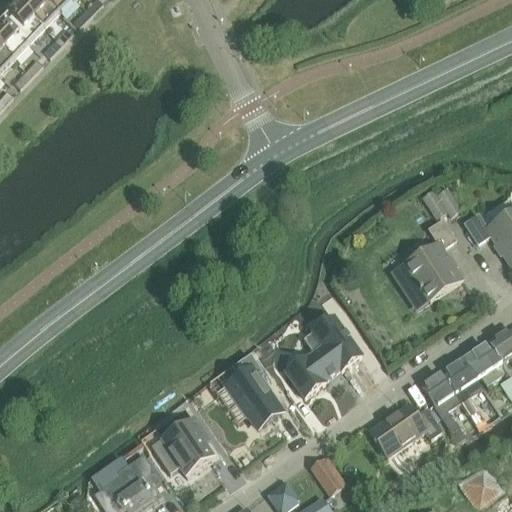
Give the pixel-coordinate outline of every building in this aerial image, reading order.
[(23,0),(16,7),(45,35),(60,20),(40,0),(23,0)] [(40,0),(60,20),(75,5),(70,0),(40,0)] [(92,21),(104,10),(98,4),(86,15),(92,21)] [(8,21),(4,26),(30,51),(45,35),(16,7),(5,19),(8,21)] [(74,27),(80,33),(92,21),(86,15),(74,27)] [(0,51),(15,66),(30,51),(4,26),(0,30),(0,51)] [(62,52),(73,40),(67,34),(56,46),(62,52)] [(44,58),(50,64),(62,52),(56,46),(44,58)] [(0,81),(15,66),(0,51),(0,81)] [(32,83),(43,71),(37,65),(26,77),(32,83)] [(14,89),(21,95),(32,83),(26,77),(14,89)] [(0,111),(3,114),(14,102),(7,96),(0,103),(0,111)] [(437,202),(448,219),(451,224),(462,217),(449,195),(437,202)] [(437,226),(448,219),(437,202),(434,197),(422,204),(437,226)] [(489,219),(496,229),(488,235),(479,221),(465,230),(478,251),(492,242),(511,272),(511,271),(511,205),(511,204),(489,219)] [(438,249),(392,279),(404,296),(417,316),(463,285),(443,255),(456,246),(443,226),(429,236),(438,249)] [(334,324),(315,338),(343,377),(362,363),(334,324)] [(511,335),(489,349),(503,370),(511,365),(511,367),(511,336),(511,335)] [(313,359),(286,379),(305,405),(326,390),(325,388),(341,377),(342,378),(343,377),(315,338),(304,346),(313,359)] [(489,349),(464,366),(477,387),(482,384),(487,392),(502,382),(497,374),(503,370),(489,349)] [(250,423),(252,426),(259,436),(283,419),(257,383),(263,378),(251,361),(232,375),(239,385),(225,395),(247,425),(250,423)] [(477,387),(464,366),(443,379),(462,408),(475,399),(480,407),(489,421),(498,415),(488,401),(483,394),(482,395),(477,387)] [(458,449),(464,444),(447,417),(462,408),(443,379),(422,393),(458,449)] [(511,381),(500,389),(511,407),(511,381)] [(203,406),(214,399),(209,392),(198,399),(203,406)] [(417,422),(409,411),(370,438),(388,464),(427,437),(432,445),(443,438),(427,415),(417,422)] [(477,431),(485,426),(479,416),(471,422),(477,431)] [(196,428),(165,450),(188,484),(215,465),(198,441),(202,438),(196,428)] [(121,484),(95,503),(101,511),(147,511),(155,506),(147,495),(160,486),(144,463),(118,481),(121,484)] [(330,502),(342,494),(323,467),(311,475),(330,502)] [(292,511),(299,507),(287,489),(269,502),(276,511),(292,511)] [(73,497),(62,505),(67,511),(68,511),(78,505),(73,497)] [(328,511),(323,503),(309,511),(328,511)]
